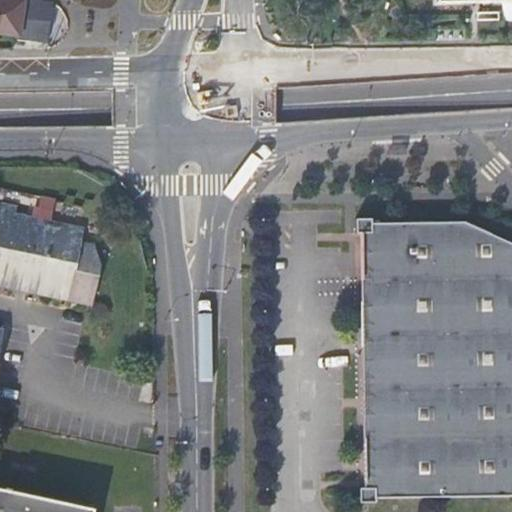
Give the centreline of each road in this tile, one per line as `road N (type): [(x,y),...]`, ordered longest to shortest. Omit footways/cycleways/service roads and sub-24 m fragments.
road 1 (secondary): [(0,120),(511,99)]
road 2 (secondary): [(511,83),(0,104)]
road 3 (secondary): [(511,60),(230,71)]
road 4 (secondary): [(198,388),(229,141)]
road 5 (secondary): [(168,143),(198,388)]
road 6 (secondary): [(229,141),(460,125)]
road 7 (secondary): [(0,140),(168,143)]
road 8 (secondary): [(168,72),(0,75)]
road 9 (secondary): [(198,388),(199,511)]
